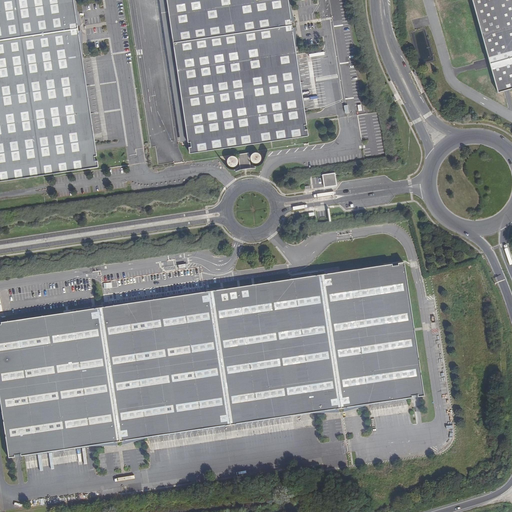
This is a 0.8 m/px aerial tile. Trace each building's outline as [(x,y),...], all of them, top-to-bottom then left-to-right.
[(0,0),(0,181),(98,167),(73,0),(0,0)] [(166,0),(189,153),(308,135),(288,0),(166,0)] [(511,0),(471,0),(497,92),(511,88),(511,0)] [(268,150),(219,157),(227,167),(230,169),(233,169),(235,169),(236,172),(238,170),(239,170),(240,169),(241,169),(242,169),(243,169),(245,169),(246,169),(247,168),(248,168),(249,168),(250,168),(253,168),(254,168),(255,169),(255,166),(257,166),(258,166),(259,165),(260,165),(260,164),(261,164),(262,163),(263,162),(263,161),(268,150)] [(322,174),(324,187),(337,185),(336,178),(335,173),(322,174)] [(0,323),(0,400),(9,459),(424,397),(404,263),(0,323)]
